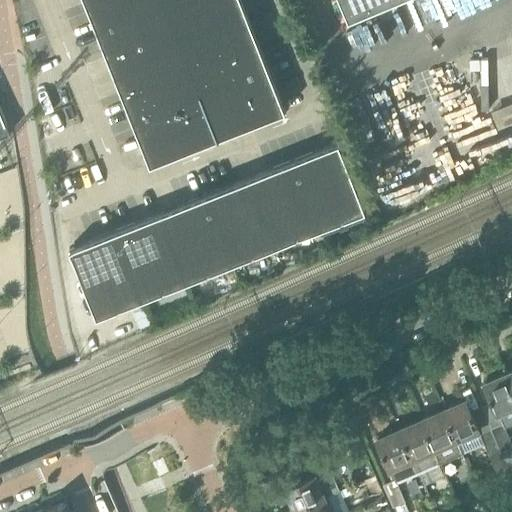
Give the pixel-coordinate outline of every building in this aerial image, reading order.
[(85,0),(144,148),(151,164),(174,155),(218,137),(219,139),(220,138),(219,137),(263,119),(264,120),(287,110),(243,0),(85,0)] [(389,0),(342,0),(350,17),(389,0)] [(0,137),(11,133),(0,106),(0,137)] [(340,141),(162,211),(70,247),(79,271),(80,270),(97,316),(366,209),(348,164),(349,164),(340,141)] [(497,412),(511,405),(511,385),(506,373),(485,383),(497,412)] [(466,399),(443,409),(456,438),(462,453),(484,443),(478,429),(479,428),(466,399)] [(435,448),(456,438),(443,409),(422,419),(435,448)] [(422,419),(400,428),(413,458),(419,472),(420,472),(425,483),(434,480),(429,468),(440,463),(434,448),(435,448),(422,419)] [(503,424),(492,428),(502,450),(511,472),(511,447),(511,446),(511,444),(505,427),(503,424)] [(398,482),(419,472),(413,458),(400,428),(378,438),(390,468),(395,479),(396,480),(397,480),(398,482)] [(492,428),(480,433),(484,443),(500,480),(511,475),(511,472),(502,450),(492,428)] [(320,474),(350,462),(345,450),(316,463),(320,474)] [(296,509),(325,496),(316,474),(286,487),(296,509)] [(395,479),(383,484),(393,507),(394,506),(405,501),(397,482),(396,480),(395,479)] [(331,511),(325,496),(296,509),(297,511),(331,511)] [(69,511),(65,501),(44,510),(44,511),(69,511)] [(394,506),(393,507),(395,511),(409,511),(405,501),(394,506)]
